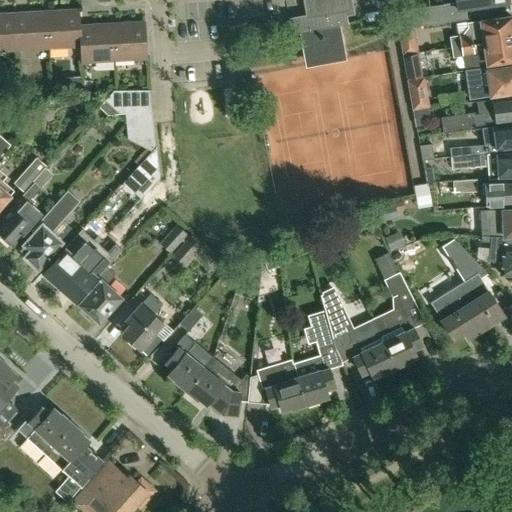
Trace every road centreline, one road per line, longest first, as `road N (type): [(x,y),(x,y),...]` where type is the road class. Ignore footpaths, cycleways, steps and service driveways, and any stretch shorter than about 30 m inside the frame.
road 1 (residential): [(229,490),(511,366)]
road 2 (residential): [(0,289),(229,490)]
